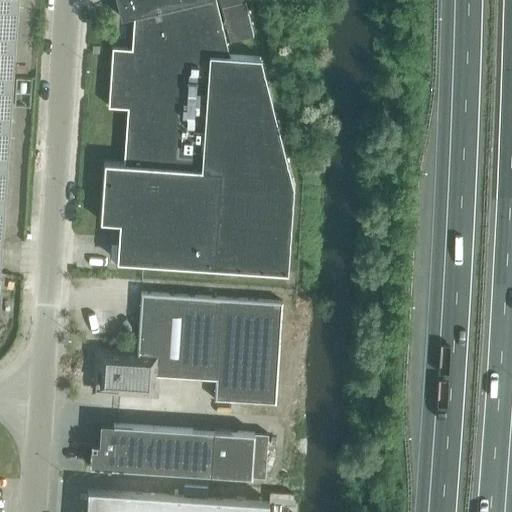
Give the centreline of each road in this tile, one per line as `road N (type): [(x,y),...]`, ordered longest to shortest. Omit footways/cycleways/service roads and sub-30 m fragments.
road 1 (motorway): [(461,0),(436,511)]
road 2 (unclassified): [(44,401),(66,0)]
road 3 (motorway): [(490,511),(511,151)]
